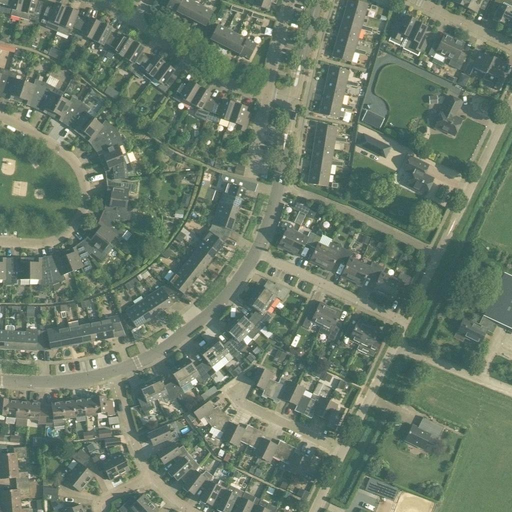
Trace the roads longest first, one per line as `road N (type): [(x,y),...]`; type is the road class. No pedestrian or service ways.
road 1 (residential): [(0,242),(39,245),(69,233),(86,194),(69,157),(0,115)]
road 2 (residential): [(114,370),(204,318),(254,252)]
road 3 (residential): [(405,321),(254,252)]
road 4 (residential): [(254,252),(276,190),(290,100)]
road 5 (residential): [(134,26),(211,75),(266,95)]
road 6 (residential): [(343,450),(405,321)]
road 7 (residential): [(511,103),(453,222)]
road 8 (track): [(392,347),(511,395)]
road 9 (residential): [(343,450),(244,406),(235,389)]
